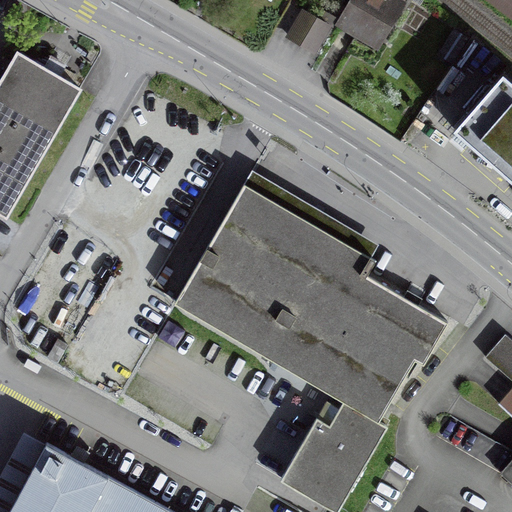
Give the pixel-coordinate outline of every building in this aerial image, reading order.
[(355,0),(340,28),(377,50),(402,7),(389,0),(355,0)] [(511,0),(493,0),(511,13),(511,0)] [(313,51),(329,26),(303,11),(289,36),(294,39),(307,47),(313,51)] [(0,76),(0,196),(18,207),(83,90),(14,51),(0,76)] [(511,85),(503,78),(456,132),(511,180),(511,85)] [(177,321),(317,402),(265,496),(297,511),(348,511),(389,440),(451,339),(359,288),(375,262),(251,190),(177,321)] [(511,339),(505,333),(487,354),(511,375),(511,385),(500,399),(511,409),(511,453),(499,469),(511,480),(511,339)] [(11,511),(136,511),(40,457),(11,511)]
